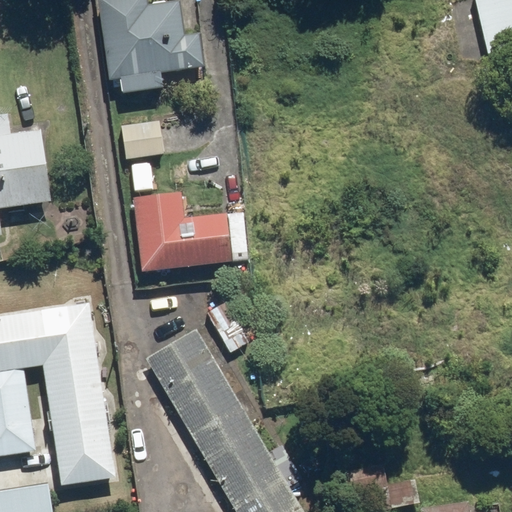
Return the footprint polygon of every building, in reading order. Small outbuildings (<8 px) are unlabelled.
[(144,0),(93,0),(105,93),(197,82),(188,5),(145,10),(144,0)] [(511,0),(468,0),(483,66),(511,59),(511,0)] [(31,119),(0,123),(0,240),(2,240),(0,228),(0,213),(45,206),(31,119)] [(115,128),(119,161),(156,157),(153,124),(115,128)] [(180,196),(128,199),(133,271),(247,265),(244,216),(181,219),(180,196)] [(219,302),(205,312),(234,355),(248,346),(219,302)] [(58,478),(107,471),(82,305),(0,317),(0,458),(30,454),(18,371),(41,367),(58,478)] [(301,511),(194,330),(143,360),(231,511),(301,511)] [(363,487),(367,511),(377,511),(419,505),(414,478),(363,487)] [(49,511),(45,485),(0,492),(0,511),(49,511)]
